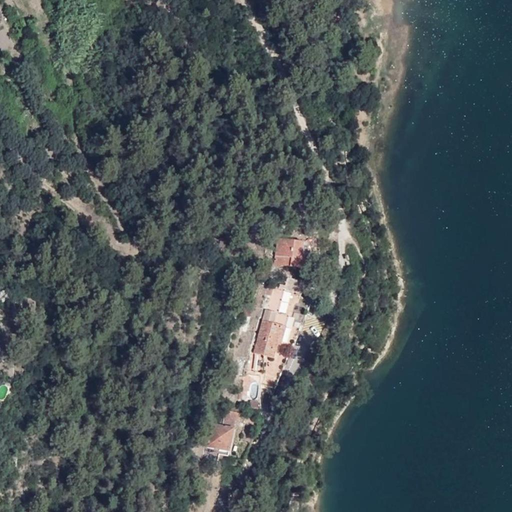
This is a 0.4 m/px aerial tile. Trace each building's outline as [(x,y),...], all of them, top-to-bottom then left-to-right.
[(37,57),(29,61),(31,67),(40,63),(37,57)] [(274,264),(303,268),(305,256),(302,255),(304,243),(278,238),(274,264)] [(307,268),(315,268),(313,254),(306,255),(307,268)] [(297,281),(287,278),(285,285),(281,284),(280,288),(273,286),(263,321),(254,353),(274,358),(279,342),(282,343),(289,316),(279,313),(285,290),(298,294),(301,282),(297,281)] [(253,355),(251,370),(259,370),(261,356),(253,355)] [(228,406),(225,418),(236,420),(239,421),(242,409),(228,406)] [(224,418),(223,426),(234,428),(236,420),(225,418),(224,418)] [(234,428),(223,426),(211,424),(207,446),(221,449),(229,451),(234,428)]
